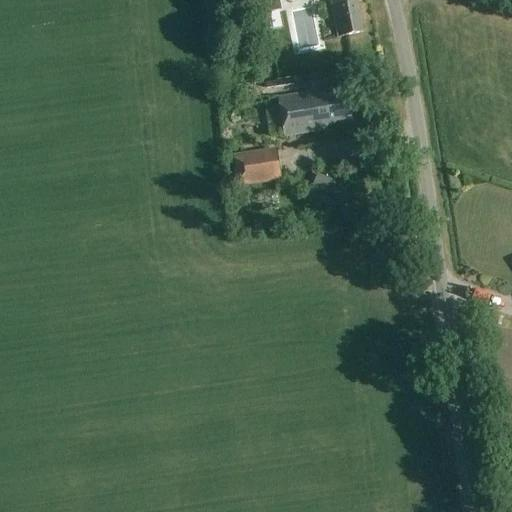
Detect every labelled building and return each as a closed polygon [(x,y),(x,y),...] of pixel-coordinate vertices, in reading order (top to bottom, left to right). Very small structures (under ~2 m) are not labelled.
[(329,0),(337,37),(361,32),(354,0),(329,0)] [(285,138),(327,131),(326,123),(350,119),(345,88),(278,99),(285,138)] [(246,101),(258,100),(257,91),(245,92),(246,101)] [(264,130),(275,129),(273,111),(262,113),(264,130)] [(238,188),(280,181),(275,149),(233,156),(238,188)] [(317,175),(312,188),(331,196),(336,183),(317,175)]
